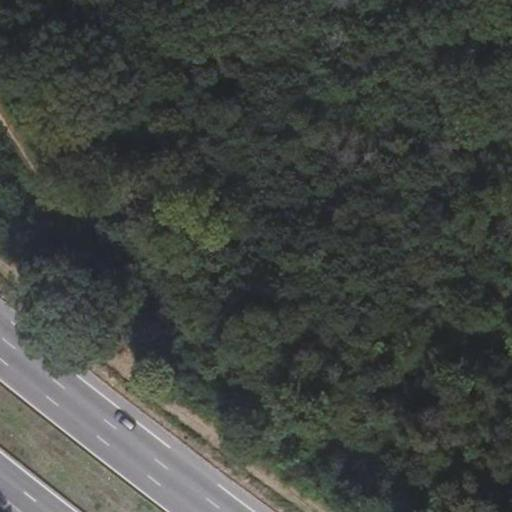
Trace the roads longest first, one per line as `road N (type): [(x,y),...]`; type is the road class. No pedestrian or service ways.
road 1 (track): [(328,511),(110,349)]
road 2 (trunk): [(206,511),(0,347)]
road 3 (track): [(0,248),(110,349)]
